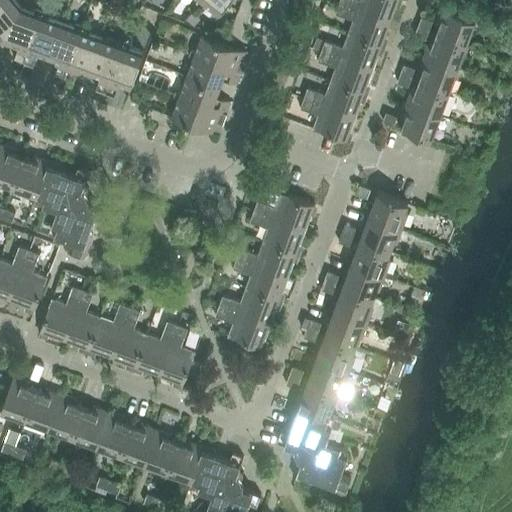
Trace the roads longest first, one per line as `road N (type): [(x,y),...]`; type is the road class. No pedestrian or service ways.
road 1 (residential): [(0,323),(30,347),(228,422),(249,422),(338,194)]
road 2 (residential): [(0,102),(187,168),(214,166),(225,156),(286,0)]
